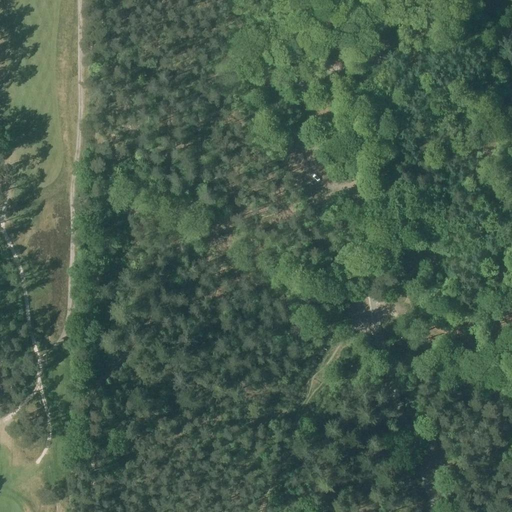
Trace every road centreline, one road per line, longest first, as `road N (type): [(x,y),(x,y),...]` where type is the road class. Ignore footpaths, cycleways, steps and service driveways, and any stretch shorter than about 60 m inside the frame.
road 1 (unknown): [(239,0),(191,136),(185,205),(160,289),(97,376),(92,511)]
road 2 (unclassified): [(336,0),(358,113),(382,354),(440,511)]
road 3 (track): [(254,511),(298,404),(372,301),(391,296),(422,262),(511,216)]
